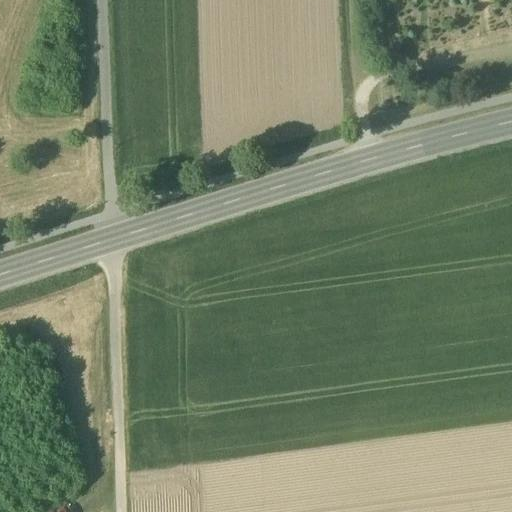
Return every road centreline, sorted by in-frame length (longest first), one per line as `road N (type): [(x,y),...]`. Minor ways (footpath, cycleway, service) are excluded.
road 1 (tertiary): [(0,274),(511,122)]
road 2 (track): [(121,511),(112,239)]
road 3 (track): [(102,0),(112,239)]
road 4 (track): [(363,0),(370,160)]
